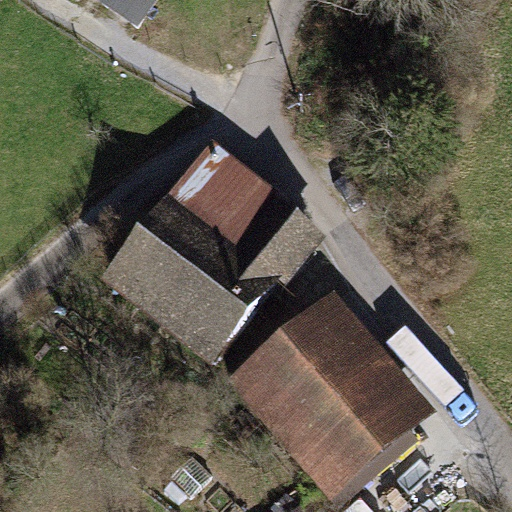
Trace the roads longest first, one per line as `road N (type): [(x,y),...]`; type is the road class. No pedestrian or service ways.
road 1 (unclassified): [(511,466),(265,147),(252,116)]
road 2 (residential): [(0,308),(128,195),(252,116)]
road 3 (track): [(45,0),(252,116)]
road 4 (unclassified): [(252,116),(270,34),(287,0)]
